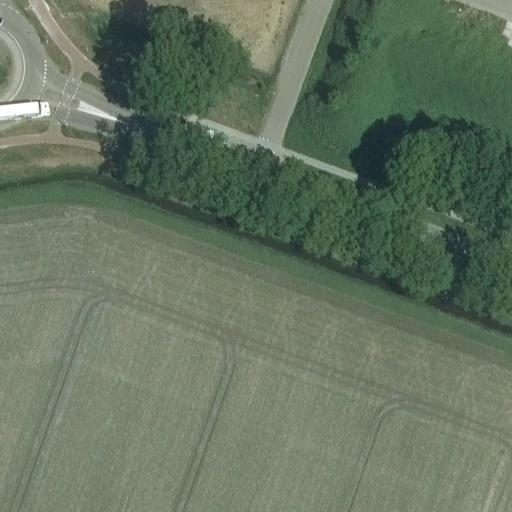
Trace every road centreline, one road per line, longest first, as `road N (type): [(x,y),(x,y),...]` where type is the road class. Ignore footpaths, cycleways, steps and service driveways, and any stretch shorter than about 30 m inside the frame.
road 1 (secondary): [(511,278),(251,181)]
road 2 (secondary): [(251,181),(31,91)]
road 3 (unclassified): [(320,0),(251,181)]
